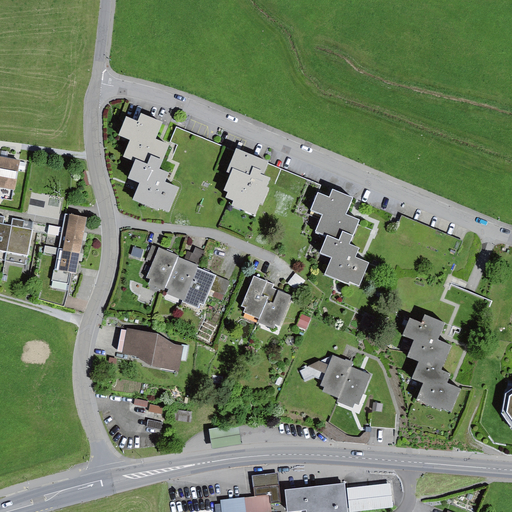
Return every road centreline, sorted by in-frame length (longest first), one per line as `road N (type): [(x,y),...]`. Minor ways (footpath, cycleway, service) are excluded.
road 1 (residential): [(97,75),(511,237)]
road 2 (residential): [(112,482),(88,419),(80,367),(110,245),(91,132),(97,75)]
road 3 (primary): [(412,462),(290,454),(112,482)]
